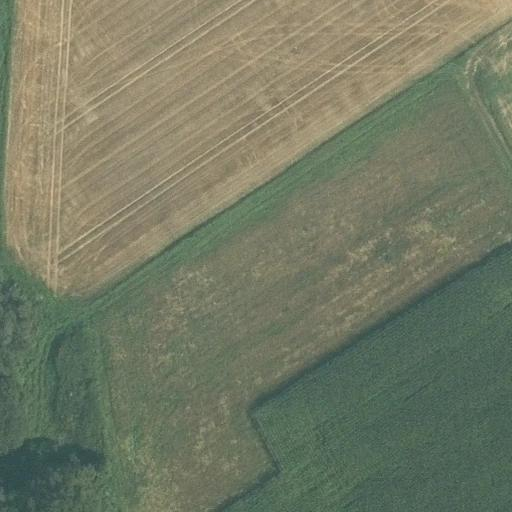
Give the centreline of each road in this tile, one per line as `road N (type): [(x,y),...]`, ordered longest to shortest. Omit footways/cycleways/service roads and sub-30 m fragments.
road 1 (track): [(511,27),(86,307)]
road 2 (track): [(0,139),(13,0)]
